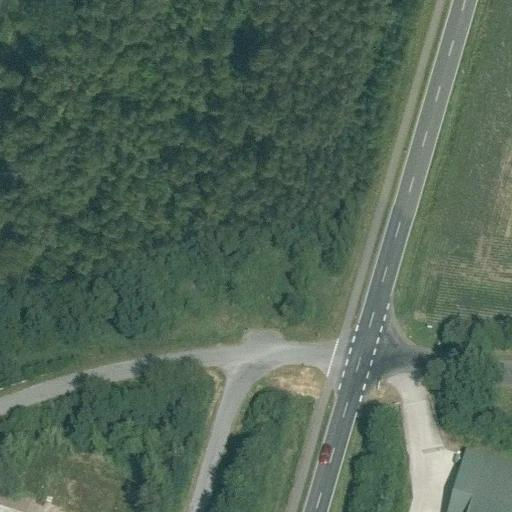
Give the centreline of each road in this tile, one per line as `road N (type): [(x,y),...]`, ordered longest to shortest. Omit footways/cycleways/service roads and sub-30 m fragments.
road 1 (tertiary): [(359,353),(464,0)]
road 2 (unclassified): [(0,402),(138,364),(359,353)]
road 3 (tertiary): [(314,511),(359,353)]
road 4 (residential): [(359,353),(511,372)]
